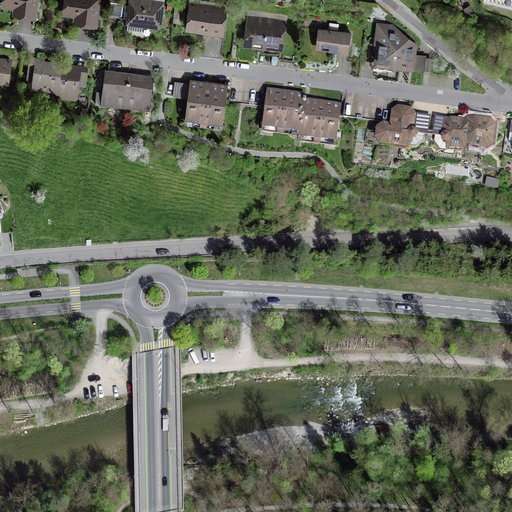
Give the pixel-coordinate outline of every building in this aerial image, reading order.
[(35,0),(4,0),(5,2),(17,4),(16,13),(13,13),(12,17),(19,18),(19,14),(34,16),(35,0)] [(66,0),(66,10),(78,12),(76,21),(74,21),(73,25),(79,26),(80,22),(95,24),(97,0),(66,0)] [(163,3),(141,0),(130,0),(130,6),(125,5),(124,16),(128,16),(127,23),(128,24),(127,30),(142,31),(142,25),(160,28),(163,3)] [(511,0),(487,0),(487,2),(511,8),(511,7),(511,0)] [(207,6),(191,4),(188,25),(203,27),(203,31),(222,34),(225,9),(214,7),(214,9),(207,9),(207,6)] [(284,23),(249,18),(246,43),(280,48),(279,55),(295,57),(298,31),(283,29),(284,23)] [(329,30),(321,29),(319,45),(329,46),(328,50),(348,53),(350,33),(337,31),(338,24),(329,23),(329,30)] [(391,26),(374,24),(370,62),(411,67),(412,57),(413,46),(391,26)] [(432,59),(412,57),(411,67),(431,70),(432,59)] [(10,60),(0,58),(0,81),(7,82),(10,60)] [(60,67),(61,67),(61,65),(36,62),(36,64),(28,63),(27,77),(34,78),(34,82),(36,85),(57,87),(58,87),(60,67)] [(58,87),(57,87),(57,90),(67,91),(67,94),(76,95),(76,93),(77,93),(78,84),(85,85),(87,71),(80,70),(61,67),(60,67),(58,87)] [(125,105),(129,77),(118,75),(119,72),(107,71),(104,94),(107,95),(106,103),(125,105)] [(129,77),(125,105),(144,108),(145,100),(149,100),(152,76),(140,75),(139,78),(129,77)] [(227,86),(190,81),(189,84),(175,82),(173,96),(188,98),(185,118),(223,123),(227,86)] [(300,128),(304,98),(304,96),(267,91),(262,128),(289,131),(289,126),(300,128)] [(304,98),(300,128),(299,133),(310,134),(310,139),(336,143),(341,106),(306,101),(306,98),(304,98)] [(390,108),(345,102),(343,117),(388,123),(390,108)] [(394,112),(392,127),(383,126),(379,129),(377,139),(381,143),(405,146),(409,143),(411,146),(416,146),(424,140),(424,134),(417,133),(415,130),(411,130),(413,115),(410,110),(398,109),(394,112)] [(470,118),(467,118),(465,120),(465,122),(462,121),(451,120),(447,123),(445,134),(442,136),(435,135),(434,142),(440,149),(447,150),(448,143),(454,144),(454,145),(455,147),(465,149),(467,147),(470,118)] [(468,143),(478,145),(481,147),(486,148),(491,145),(494,125),(490,121),(478,119),(476,121),(474,118),(470,118),(467,147),(468,143)]
